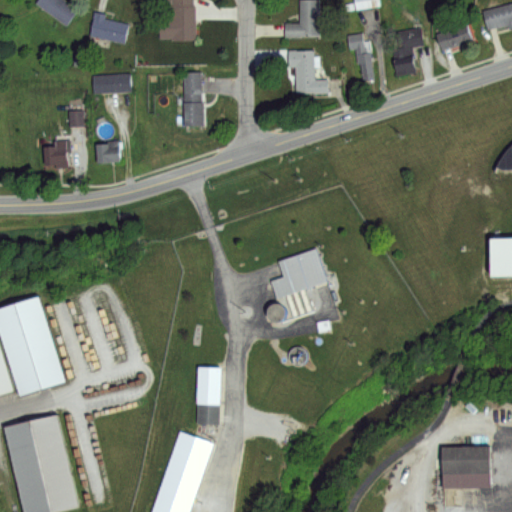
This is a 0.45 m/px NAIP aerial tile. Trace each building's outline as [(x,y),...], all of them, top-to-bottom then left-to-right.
[(38,0),(65,0),(65,4),(75,11),(66,23),(36,3),(38,0)] [(172,0),(195,0),(195,40),(158,40),(158,15),(172,16),(172,0)] [(300,0),(319,0),(319,37),(283,38),(283,23),(300,23),(300,0)] [(355,0),(379,0),(380,7),(356,9),(355,0)] [(482,10),(511,1),(511,30),(509,31),(507,24),(488,30),(482,10)] [(95,11),(107,14),(106,18),(130,23),(125,45),(89,36),(95,11)] [(436,34),(469,22),(475,38),(442,49),(436,34)] [(396,31),(421,27),(424,45),(399,49),(396,31)] [(350,35),(364,34),(364,42),(371,41),(375,77),(364,78),(362,65),(358,66),(356,48),(351,49),(350,35)] [(289,50),(314,49),(315,56),(321,55),(321,67),(315,68),(315,79),(329,78),(329,92),(296,93),(295,66),(289,66),(289,50)] [(394,58),(414,55),(416,70),(396,73),(394,58)] [(182,72),(201,71),(204,124),(185,125),(182,72)] [(93,75),(132,73),(133,90),(94,92),(93,75)] [(69,110),(83,109),(84,125),(70,126),(69,110)] [(511,270),(490,270),(490,229),(511,228),(511,163),(495,163),(507,142),(511,136),(511,270)] [(97,143),(109,143),(109,148),(120,148),(121,162),(98,163),(97,143)] [(44,146),(57,146),(57,150),(68,150),(68,160),(56,160),(56,165),(44,165),(44,146)] [(325,282),(315,248),(276,260),(281,277),(269,280),(274,297),(325,282)] [(0,334),(0,310),(39,298),(66,380),(20,395),(0,334)] [(280,304),(265,306),(266,321),(281,319),(280,304)] [(0,350),(13,391),(0,395),(0,350)] [(199,367),(223,368),(222,425),(197,425),(199,367)] [(24,511),(4,426),(57,414),(79,506),(54,511),(24,511)] [(150,511),(182,430),(216,444),(189,511),(150,511)] [(446,445),(490,445),(490,487),(446,487),(446,445)]
